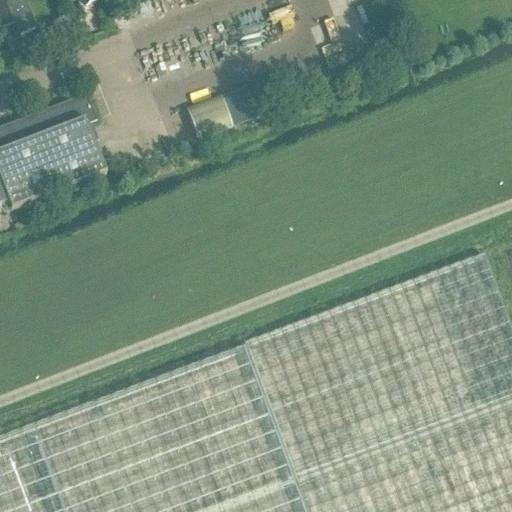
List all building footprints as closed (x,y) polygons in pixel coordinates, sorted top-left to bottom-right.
[(0,0),(0,22),(3,31),(17,26),(26,49),(41,43),(36,32),(39,31),(26,0),(0,0)] [(72,0),(73,1),(76,0),(83,0),(88,11),(107,3),(105,0),(72,0)] [(109,33),(106,25),(81,35),(77,26),(72,28),(69,18),(65,20),(54,24),(59,37),(67,34),(71,45),(77,43),(77,45),(109,33)] [(59,37),(21,51),(25,62),(71,45),(67,34),(59,37)] [(0,191),(6,207),(5,207),(8,215),(20,210),(46,200),(104,179),(86,131),(86,128),(95,125),(85,98),(10,126),(0,129),(0,191)] [(46,200),(20,210),(25,222),(51,212),(46,200)] [(445,281),(428,287),(438,313),(464,303),(469,315),(491,306),(477,269),(461,275),(459,269),(443,276),(445,281)] [(470,345),(454,352),(463,377),(490,367),(494,379),(511,372),(511,358),(502,333),(486,339),(484,334),(468,340),(470,345)] [(386,343),(348,357),(357,380),(369,375),(378,401),(404,391),(398,375),(403,373),(397,357),(392,359),(386,343)] [(286,383),(285,384),(303,432),(307,431),(309,435),(323,430),(321,425),(326,424),(318,402),(329,398),(320,374),(287,387),(286,383)] [(285,384),(251,397),(260,420),(271,416),(280,437),(284,435),(286,440),(300,434),(298,430),(301,429),(302,432),(303,432),(285,384)] [(220,404),(186,417),(205,466),(206,465),(204,461),(207,460),(209,465),(223,460),(221,455),(226,453),(218,432),(229,428),(220,404)] [(187,421),(154,434),(163,457),(174,453),(182,474),(187,472),(189,477),(203,472),(201,467),(205,466),(186,417),(185,417),(187,421)] [(499,465),(473,475),(483,501),(499,495),(501,500),(511,495),(511,446),(495,454),(499,465)] [(91,457),(91,458),(109,506),(113,505),(114,510),(129,504),(127,500),(132,498),(123,477),(135,472),(126,449),(93,461),(91,457)] [(91,458),(56,471),(65,495),(77,490),(85,511),(90,510),(90,511),(97,511),(106,509),(104,504),(107,503),(108,507),(109,506),(91,458)]
